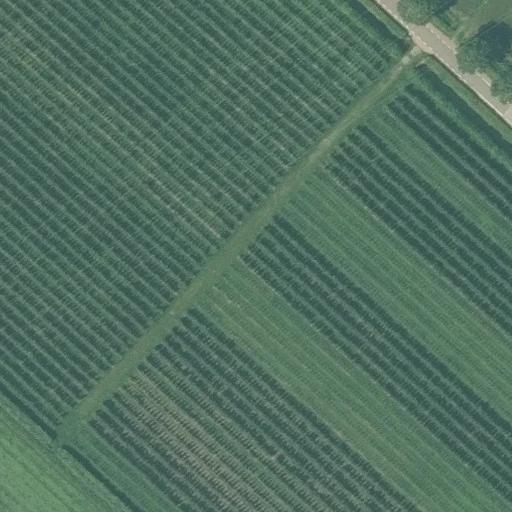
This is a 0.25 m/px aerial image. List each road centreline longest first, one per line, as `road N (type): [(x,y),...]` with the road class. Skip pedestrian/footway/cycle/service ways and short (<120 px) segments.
road 1 (track): [(425,36),(65,434)]
road 2 (tertiary): [(511,115),(387,0)]
